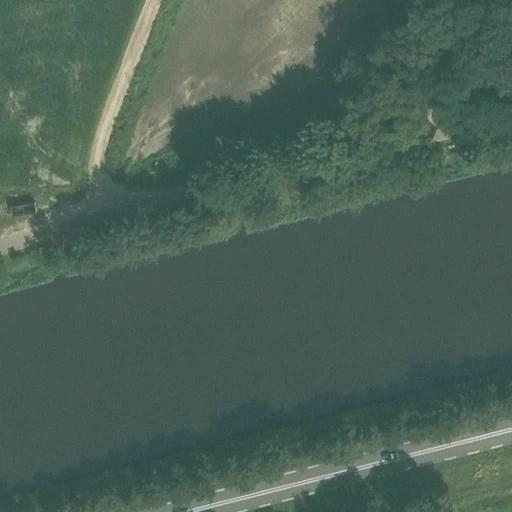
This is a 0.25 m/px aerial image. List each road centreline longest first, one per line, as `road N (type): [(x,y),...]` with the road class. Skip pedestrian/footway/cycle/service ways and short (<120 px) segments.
road 1 (unclassified): [(0,246),(511,118)]
road 2 (primary): [(179,511),(511,427)]
road 3 (track): [(83,225),(155,0)]
